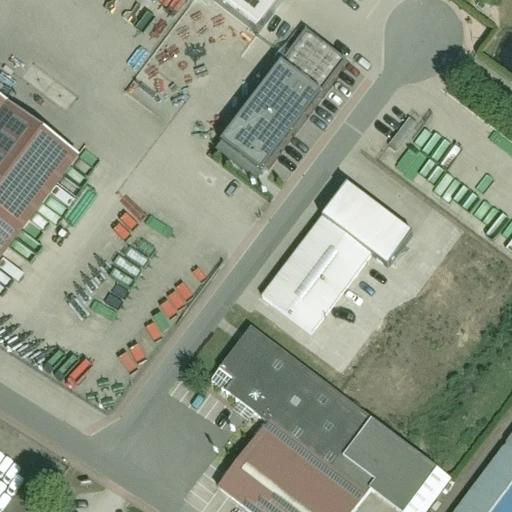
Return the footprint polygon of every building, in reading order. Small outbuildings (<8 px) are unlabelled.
[(208,0),(260,38),(287,0),(208,0)] [(346,62),(305,32),(214,154),(255,185),(346,62)] [(0,255),(76,153),(0,97),(0,255)] [(346,191),(260,308),(312,346),(372,264),(385,273),(411,238),(346,191)] [(248,330),(208,387),(384,511),(400,511),(435,463),(248,330)] [(511,511),(511,442),(458,511),(511,511)]
